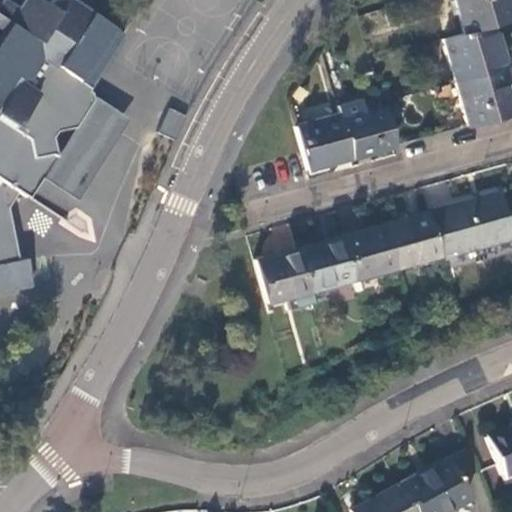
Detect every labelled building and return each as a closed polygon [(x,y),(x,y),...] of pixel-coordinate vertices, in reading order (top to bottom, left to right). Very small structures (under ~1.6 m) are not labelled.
[(0,0),(0,291),(37,283),(31,256),(22,258),(9,205),(18,191),(27,197),(53,158),(54,157),(51,135),(56,129),(74,125),(91,100),(90,92),(86,88),(123,32),(72,0),(43,0),(42,2),(38,0),(0,0)] [(489,23),(510,18),(505,0),(452,0),(460,31),(489,23)] [(441,36),(453,79),(501,66),(489,23),(460,31),(441,36)] [(453,79),(464,122),(511,108),(501,66),(453,79)] [(340,116),(363,110),(359,95),(335,101),(337,109),(340,116)] [(350,153),(391,142),(382,105),(363,110),(340,116),(350,153)] [(168,108),(158,132),(176,139),(186,115),(168,108)] [(294,122),(307,166),(350,153),(340,116),(337,109),(294,122)] [(498,192),(469,200),(482,245),(511,237),(498,192)] [(469,200),(426,212),(438,255),(452,251),(453,253),(482,245),(469,200)] [(392,220),(382,223),(394,267),(438,255),(426,212),(392,220)] [(382,223),(339,235),(351,278),(394,267),(382,223)] [(339,235),(296,247),(310,301),(312,301),(309,290),(351,278),(339,235)] [(296,247),(252,259),(264,301),(285,296),(287,308),(310,301),(296,247)] [(511,424),(483,436),(500,475),(511,470),(511,424)] [(446,459),(398,484),(412,511),(441,511),(467,499),(446,459)] [(412,511),(398,484),(349,510),(350,511),(412,511)]
